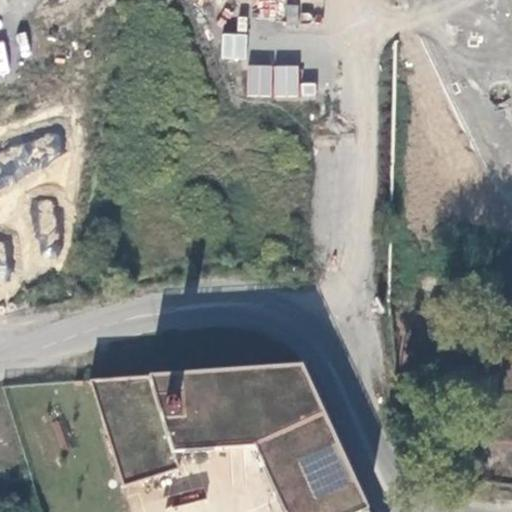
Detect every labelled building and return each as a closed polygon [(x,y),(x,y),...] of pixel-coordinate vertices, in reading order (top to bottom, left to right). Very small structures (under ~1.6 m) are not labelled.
[(245,35),(225,34),(224,55),(244,56),(245,35)] [(297,95),(297,66),(248,65),(247,94),(297,95)] [(299,368),(153,378),(173,454),(253,450),(281,511),(365,511),(367,511),(299,368)] [(153,378),(90,382),(122,488),(178,471),(173,454),(153,378)] [(403,454),(428,457),(429,441),(401,437),(403,454)]
